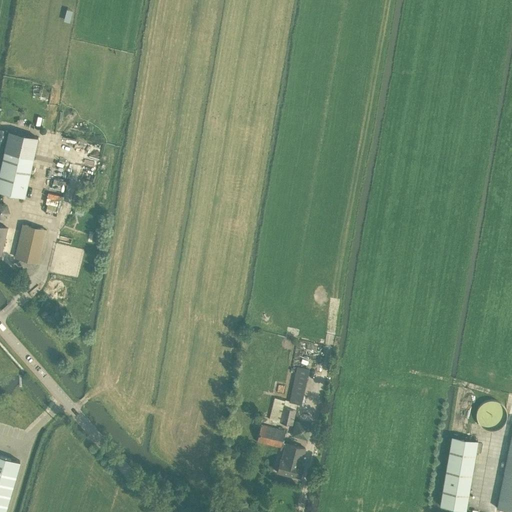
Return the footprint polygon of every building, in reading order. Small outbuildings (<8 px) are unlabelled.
[(0,190),(24,196),(33,157),(4,151),(0,168),(0,190)] [(42,201),(40,210),(59,213),(63,195),(65,179),(52,177),(48,202),(42,201)] [(0,218),(4,220),(10,212),(8,203),(0,201),(0,218)] [(16,256),(40,261),(47,230),(23,225),(16,256)] [(269,419),(292,424),(297,403),(301,404),(309,369),(297,367),(290,401),(275,397),(269,419)] [(504,415),(504,412),(503,410),(501,406),(499,404),(497,403),(495,402),(492,401),(490,401),(486,402),(484,403),(481,405),(480,407),(478,409),(478,412),(477,415),(477,417),(478,420),(479,422),(480,424),(483,426),(484,427),(486,428),(490,429),(492,428),(495,428),(497,427),(500,425),(502,423),(503,421),(504,418),(504,415)] [(296,420),(292,436),(307,440),(311,424),(296,420)] [(277,472),(299,478),(303,464),(301,464),(305,448),(282,442),(285,432),(284,430),(260,424),(256,441),(281,447),(280,449),(283,450),(281,459),(280,458),(277,472)] [(511,434),(497,508),(511,511),(511,434)] [(440,505),(466,510),(477,440),(452,436),(440,505)] [(0,454),(0,511),(4,511),(20,461),(0,454)]
